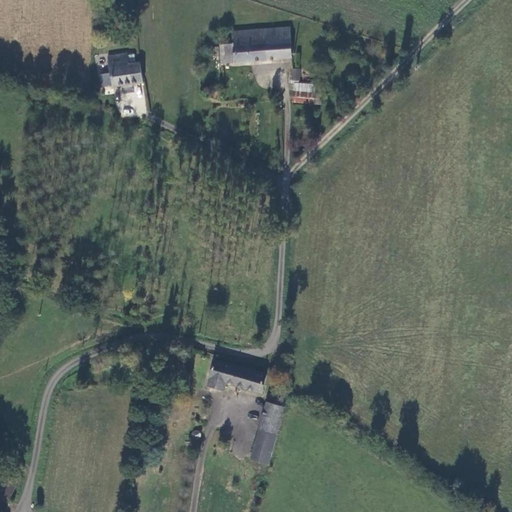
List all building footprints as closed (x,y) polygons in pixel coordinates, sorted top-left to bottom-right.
[(288,29),(230,34),(230,46),(218,47),(220,65),(243,63),(290,59),(288,29)] [(111,85),(140,82),(138,62),(134,63),(128,64),(126,55),(126,53),(106,56),(109,73),(103,74),(104,84),(110,83),(111,85)] [(292,94),(312,95),(312,88),(292,86),(292,94)] [(274,94),(273,94),(270,96),(270,97),(270,100),(271,100),(273,101),(274,102),(276,101),(277,100),(278,99),(278,97),(277,95),(274,94)] [(292,104),(312,105),(312,95),(292,94),(292,104)] [(213,361),(205,389),(221,393),(224,384),(261,395),(266,376),(213,361)] [(153,400),(142,399),(136,443),(147,445),(153,400)] [(268,465),(286,403),(272,399),(266,403),(250,460),(268,465)] [(269,466),(268,465),(250,460),(247,459),(239,486),(261,493),(269,466)] [(0,491),(3,493),(8,480),(0,476),(0,491)]
